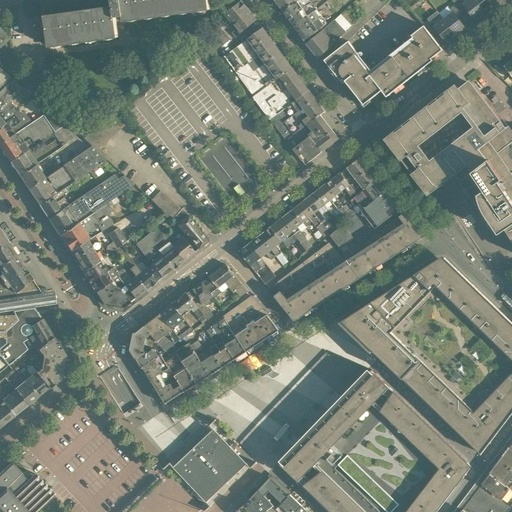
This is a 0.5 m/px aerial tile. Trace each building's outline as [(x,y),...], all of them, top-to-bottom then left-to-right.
[(49,46),(118,36),(115,18),(123,17),(124,22),(210,10),(208,0),(111,0),(113,9),(45,19),(49,46)] [(232,24),(249,10),(241,0),(225,15),(220,19),(224,24),(229,20),(232,24)] [(299,0),(275,0),(284,11),(299,0)] [(289,19),(311,2),(313,0),(299,0),(284,11),(289,19)] [(474,0),(469,0),(463,5),(460,1),(455,5),(463,15),(468,11),(475,20),(484,13),(474,0)] [(494,6),(489,0),(474,0),(484,13),(494,6)] [(294,26),(316,9),(311,2),(289,19),(294,26)] [(450,9),(453,13),(444,20),(456,35),(465,28),(458,19),(463,15),(455,5),(450,9)] [(294,26),(299,33),(321,17),(316,9),(294,26)] [(236,38),(257,20),(249,10),(232,24),(236,28),(229,34),(232,37),(234,35),(236,38)] [(321,17),(299,33),(305,41),(319,31),(326,24),(321,17)] [(346,32),(334,20),(323,30),(306,44),(318,58),(335,45),(334,44),(346,32)] [(456,35),(444,20),(434,27),(431,23),(426,27),(434,37),(439,33),(446,43),(456,35)] [(223,30),(217,24),(210,30),(216,36),(223,30)] [(443,51),(437,43),(424,26),(411,36),(413,38),(371,71),(348,42),(324,61),(343,84),(346,82),(359,99),(358,100),(364,108),(371,102),(370,101),(382,91),(387,98),(399,89),(397,87),(402,83),(403,85),(417,74),(416,73),(424,66),(426,68),(433,62),(432,60),(443,51)] [(0,48),(10,39),(0,27),(0,48)] [(253,96),(292,68),(263,28),(225,56),(224,57),(253,96)] [(223,30),(216,36),(224,46),(231,40),(223,30)] [(253,98),(270,120),(309,90),(292,68),(253,96),(254,97),(253,98)] [(3,71),(0,73),(0,92),(7,86),(5,84),(11,78),(3,71)] [(0,111),(9,102),(22,90),(12,80),(7,86),(0,92),(0,111)] [(511,130),(509,126),(508,126),(506,128),(472,85),(469,81),(458,90),(455,86),(445,94),(448,97),(432,109),(430,106),(411,120),(414,124),(398,136),(395,132),(386,140),(401,160),(407,155),(419,171),(413,175),(428,195),(438,187),(435,184),(451,172),(453,175),(458,171),(466,178),(471,182),(474,186),(477,191),(479,202),(481,208),(483,212),(485,215),(493,226),(495,230),(498,235),(504,231),(511,242),(511,130)] [(339,139),(321,115),(325,112),(309,90),(270,120),(305,165),(339,139)] [(10,129),(24,120),(18,110),(9,102),(0,111),(0,128),(6,122),(10,129)] [(106,119),(117,132),(128,123),(117,109),(106,119)] [(0,147),(4,154),(57,118),(51,111),(31,124),(17,133),(0,144),(0,147)] [(0,144),(17,133),(31,124),(27,118),(24,120),(10,129),(6,122),(0,128),(0,144)] [(64,126),(57,118),(4,154),(10,162),(65,126),(65,125),(64,126)] [(117,132),(106,119),(101,124),(112,137),(117,132)] [(101,124),(95,128),(107,141),(112,137),(101,124)] [(34,166),(37,164),(74,139),(65,126),(10,162),(19,175),(34,166)] [(107,141),(95,128),(90,133),(102,146),(107,141)] [(83,139),(91,146),(96,151),(102,146),(90,133),(83,139)] [(61,190),(88,172),(106,160),(96,151),(91,146),(56,170),(28,189),(39,205),(61,190)] [(377,180),(360,158),(341,173),(358,195),(377,180)] [(19,175),(28,189),(56,170),(52,164),(42,170),(43,171),(40,173),(34,166),(19,175)] [(98,169),(97,167),(89,172),(94,179),(104,173),(100,168),(98,169)] [(327,184),(336,196),(345,189),(353,199),(358,195),(341,173),(327,184)] [(62,210),(48,218),(60,236),(107,204),(110,201),(121,194),(134,185),(123,176),(118,180),(114,175),(68,205),(62,210)] [(358,195),(353,199),(344,206),(338,211),(342,216),(347,222),(388,190),(379,178),(377,180),(358,195)] [(336,196),(327,184),(315,192),(325,205),(330,201),(338,211),(344,206),(336,196)] [(239,185),(234,189),(240,196),(245,192),(239,185)] [(66,196),(61,190),(39,205),(48,218),(62,210),(68,205),(66,202),(63,198),(66,196)] [(388,219),(402,208),(388,190),(347,222),(344,224),(358,242),(388,219)] [(152,201),(165,213),(171,219),(180,209),(161,192),(152,201)] [(327,220),(323,215),(329,210),(325,205),(315,192),(304,201),(327,231),(332,227),(326,220),(327,220)] [(123,198),(121,194),(110,201),(113,205),(119,202),(118,201),(123,198)] [(304,201),(293,210),(303,224),(306,227),(312,223),(324,238),(329,233),(327,231),(304,201)] [(107,204),(60,236),(70,251),(94,236),(113,224),(112,222),(113,222),(110,219),(108,217),(109,217),(108,215),(113,211),(110,207),(109,208),(107,204)] [(174,222),(199,249),(209,241),(189,216),(181,209),(182,208),(182,207),(180,209),(171,219),(174,222)] [(293,210),(282,219),(295,235),(297,238),(301,243),(307,251),(312,247),(306,239),(305,239),(299,232),(300,231),(298,228),(303,224),(293,210)] [(157,227),(184,261),(195,252),(183,238),(177,242),(176,240),(173,243),(170,239),(172,238),(167,231),(166,232),(164,229),(164,228),(162,225),(163,224),(164,225),(171,219),(165,213),(154,223),(157,227)] [(408,247),(424,237),(406,213),(392,223),(408,247)] [(284,244),(291,238),(295,235),(282,219),(271,228),(282,242),(284,244)] [(392,223),(377,235),(391,258),(408,247),(392,223)] [(331,235),(338,244),(341,249),(353,239),(356,243),(358,242),(344,224),(331,235)] [(173,270),(184,261),(157,227),(146,235),(173,270)] [(108,256),(115,251),(120,247),(126,242),(118,228),(108,234),(113,243),(107,246),(106,252),(108,256)] [(276,246),(282,242),(271,228),(260,236),(276,257),(283,266),(288,262),(281,253),(276,246)] [(162,278),(173,270),(146,235),(135,244),(146,259),(162,278)] [(377,235),(361,247),(375,268),(391,258),(377,235)] [(70,251),(83,272),(106,257),(108,256),(106,252),(104,253),(94,236),(70,251)] [(250,244),(261,258),(266,254),(271,260),(276,257),(260,236),(250,244)] [(296,247),(301,243),(297,238),(293,241),(292,242),(296,247)] [(7,243),(0,248),(0,265),(15,255),(7,243)] [(329,243),(318,251),(343,289),(359,279),(346,259),(344,260),(329,243)] [(240,252),(256,273),(261,268),(257,262),(261,258),(250,244),(240,252)] [(124,251),(120,247),(115,251),(119,256),(124,251)] [(361,247),(346,259),(359,279),(375,268),(361,247)] [(318,251),(303,263),(327,300),(343,289),(318,251)] [(0,282),(23,267),(15,255),(0,265),(0,282)] [(135,265),(128,256),(123,261),(130,270),(133,274),(146,290),(157,282),(162,278),(146,259),(141,263),(145,268),(141,272),(136,265),(135,265)] [(111,264),(106,257),(83,272),(89,282),(113,268),(111,264)] [(511,325),(446,262),(418,281),(435,296),(439,292),(511,360),(511,325)] [(303,263),(288,275),(311,310),(327,300),(303,263)] [(215,299),(222,293),(229,288),(234,294),(236,292),(240,297),(248,292),(235,275),(235,276),(226,265),(202,283),(215,299)] [(0,299),(38,294),(39,291),(30,277),(23,267),(0,282),(0,299)] [(114,267),(113,268),(89,282),(95,292),(118,278),(119,277),(117,275),(118,274),(114,267)] [(146,290),(133,274),(129,277),(123,270),(118,274),(117,275),(119,277),(118,278),(135,299),(146,290)] [(275,296),(295,321),(311,310),(288,275),(278,283),(283,290),(275,296)] [(103,305),(122,309),(123,309),(135,299),(118,278),(95,292),(103,305)] [(418,281),(376,308),(399,332),(435,296),(418,281)] [(215,299),(202,283),(188,294),(204,314),(205,316),(207,319),(208,320),(214,315),(211,311),(207,306),(215,300),(215,299)] [(278,283),(270,290),(275,296),(283,290),(278,283)] [(207,319),(205,316),(204,314),(188,294),(187,293),(172,304),(183,317),(192,310),(201,323),(207,319)] [(279,331),(275,325),(252,296),(224,317),(224,318),(247,352),(279,331)] [(183,317),(172,304),(160,314),(181,340),(193,331),(184,319),(185,319),(183,317)] [(53,337),(45,324),(37,311),(31,308),(13,311),(17,320),(4,332),(5,343),(0,347),(0,356),(8,366),(12,371),(16,369),(27,359),(53,337)] [(376,312),(348,329),(409,386),(425,369),(394,339),(400,333),(399,332),(376,308),(373,309),(376,312)] [(0,372),(8,366),(0,356),(0,347),(5,343),(4,332),(17,320),(13,311),(12,310),(0,312),(0,372)] [(181,340),(160,314),(144,326),(159,345),(164,352),(166,351),(176,344),(181,340)] [(247,352),(224,318),(212,326),(213,327),(219,337),(222,342),(235,360),(247,352)] [(159,345),(144,326),(134,334),(131,350),(136,358),(145,352),(147,354),(155,349),(159,345)] [(213,327),(207,331),(213,341),(219,337),(213,327)] [(61,350),(53,337),(27,359),(31,365),(42,356),(43,356),(53,351),(58,351),(61,350)] [(222,342),(210,350),(222,368),(235,360),(222,342)] [(190,343),(176,352),(197,384),(211,376),(199,357),(196,354),(191,345),(190,343)] [(142,368),(159,355),(155,349),(147,354),(145,352),(136,358),(142,368)] [(31,365),(49,388),(60,378),(64,355),(61,350),(58,351),(53,351),(43,356),(42,356),(31,365)] [(222,368),(210,350),(199,357),(211,376),(222,368)] [(185,392),(197,384),(176,352),(176,351),(169,356),(166,351),(164,352),(161,354),(185,392)] [(143,369),(144,368),(165,404),(183,392),(184,393),(185,392),(161,354),(159,355),(142,368),(143,369)] [(49,388),(31,365),(27,359),(16,369),(38,396),(49,388)] [(16,369),(12,371),(5,377),(5,378),(27,405),(38,396),(16,369)] [(425,369),(409,386),(482,456),(511,417),(511,383),(478,419),(425,369)] [(298,453),(283,468),(302,488),(393,395),(372,376),(298,453)] [(0,398),(14,415),(27,405),(5,378),(0,382),(0,398)] [(396,397),(383,415),(442,474),(413,511),(361,511),(324,476),(317,481),(306,491),(327,511),(442,511),(474,471),(396,397)] [(0,422),(2,425),(14,415),(0,398),(0,422)] [(246,464),(214,430),(175,468),(207,501),(246,464)] [(511,450),(509,449),(490,474),(511,490),(511,450)] [(36,511),(56,493),(47,483),(36,471),(29,478),(24,472),(25,472),(13,460),(0,471),(0,511),(36,511)] [(484,481),(505,496),(502,500),(511,507),(511,504),(511,490),(490,474),(484,481)] [(291,495),(290,494),(289,495),(271,478),(260,490),(259,490),(258,491),(273,506),(277,509),(291,495)] [(508,510),(511,507),(502,500),(505,496),(484,481),(479,488),(508,510)] [(496,511),(506,511),(508,510),(479,488),(473,495),(496,511)] [(273,506),(258,491),(250,499),(250,500),(256,506),(255,507),(260,511),(259,511),(265,511),(267,511),(273,506)] [(296,496),(295,495),(293,495),(291,496),(291,495),(277,509),(280,511),(296,511),(302,506),(302,504),(302,502),(301,501),(299,500),(297,501),(296,500),(296,498),(296,496)] [(480,511),(496,511),(473,495),(468,502),(480,511)] [(256,506),(250,500),(237,511),(259,511),(260,511),(255,507),(256,506)] [(465,511),(480,511),(468,502),(462,510),(465,511)]
